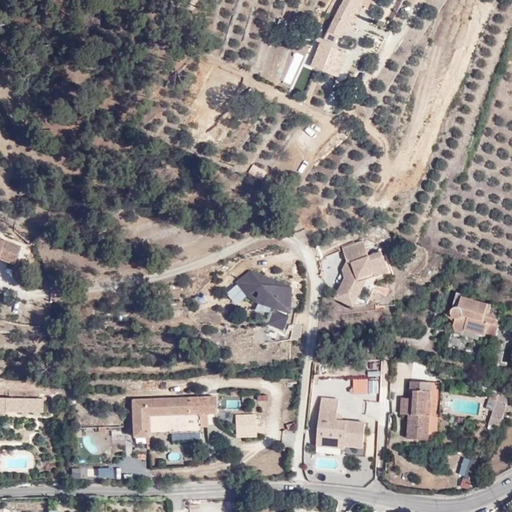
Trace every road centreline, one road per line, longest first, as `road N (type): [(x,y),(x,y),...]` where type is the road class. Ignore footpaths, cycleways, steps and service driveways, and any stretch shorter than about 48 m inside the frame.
road 1 (tertiary): [(172,488),(304,486),(435,506),(511,479)]
road 2 (tertiary): [(0,492),(172,488)]
